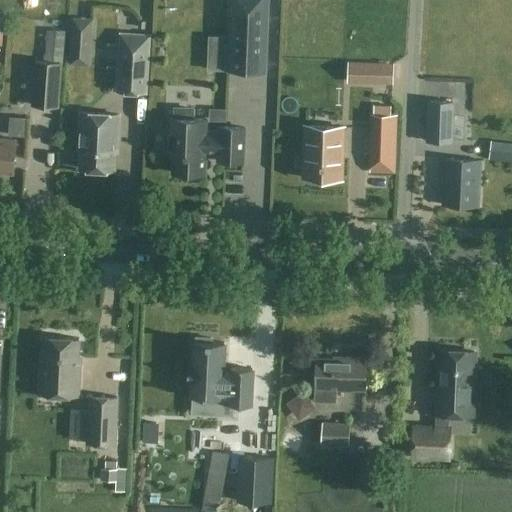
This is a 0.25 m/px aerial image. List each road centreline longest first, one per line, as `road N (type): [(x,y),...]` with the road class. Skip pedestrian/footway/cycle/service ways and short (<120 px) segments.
road 1 (tertiary): [(405,262),(0,248)]
road 2 (residential): [(405,262),(416,0)]
